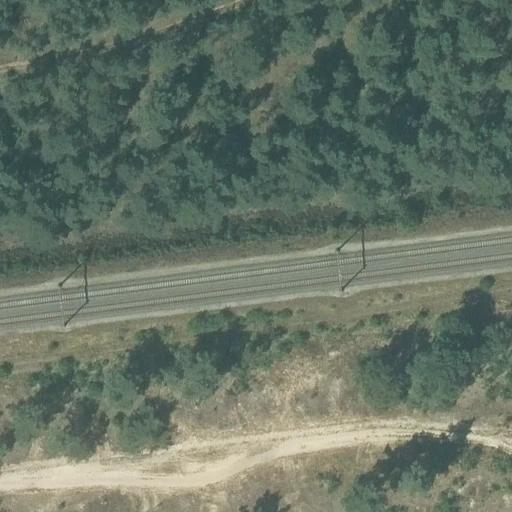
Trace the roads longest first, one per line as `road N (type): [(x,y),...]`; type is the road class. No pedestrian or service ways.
road 1 (track): [(0,483),(201,481),(230,465),(390,437),(482,438),(511,451)]
road 2 (track): [(0,469),(388,422),(511,422)]
road 3 (track): [(0,71),(68,58),(248,0)]
